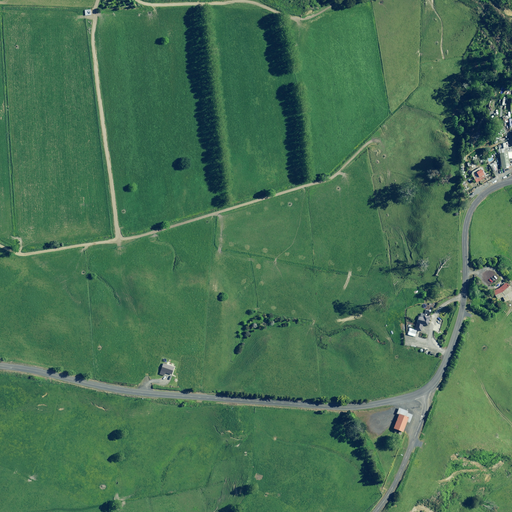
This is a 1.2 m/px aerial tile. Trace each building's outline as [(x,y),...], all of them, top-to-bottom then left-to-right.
[(502,143),(503,149),(501,149),(500,144),(498,144),(498,149),(497,149),(498,153),(498,154),(499,154),(501,169),(510,167),(507,152),(511,152),(511,147),(508,147),(507,142),(502,143)] [(481,166),(470,173),(476,183),(487,176),(481,166)] [(499,288),(495,291),(498,298),(503,296),(505,302),(510,300),(507,294),(511,291),(511,290),(506,284),(499,288)] [(430,311),(426,310),(425,314),(421,313),(420,317),(419,316),(415,330),(417,330),(421,331),(423,325),(428,326),(430,317),(428,317),(430,311)] [(417,330),(415,330),(409,328),(407,335),(416,337),(417,330)] [(408,411),(399,408),(396,414),(399,415),(393,429),(403,433),(407,422),(410,423),(413,415),(407,413),(408,411)]
